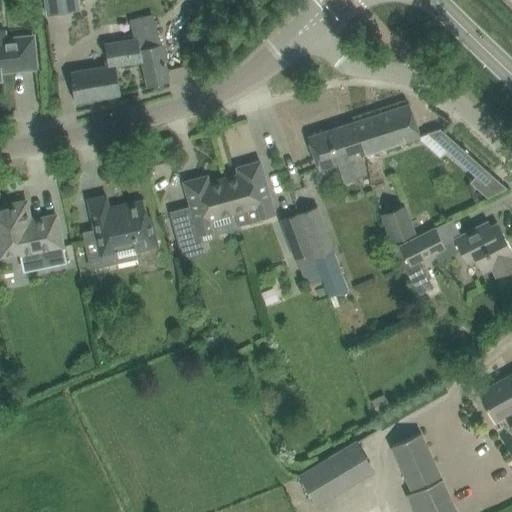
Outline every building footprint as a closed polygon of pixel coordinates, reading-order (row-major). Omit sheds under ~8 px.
[(45,0),(48,15),(80,10),(77,0),(45,0)] [(6,39),(4,29),(0,29),(0,70),(36,66),(32,36),(6,39)] [(109,65),(93,68),(96,85),(106,83),(108,96),(121,94),(116,65),(142,61),(148,86),(170,81),(165,61),(162,44),(140,48),(138,38),(105,43),(109,65)] [(93,68),(70,72),(72,82),(75,102),(98,98),(108,96),(106,83),(96,85),(93,68)] [(366,154),(401,142),(420,136),(409,104),(355,121),(366,154)] [(319,169),(366,154),(355,121),(308,137),(319,169)] [(440,128),(427,132),(428,134),(475,176),(483,167),(440,128)] [(245,172),(224,178),(233,212),(237,226),(262,219),(261,218),(275,214),(265,180),(260,161),(243,166),(245,172)] [(203,184),(201,177),(184,182),(191,207),(172,212),(182,251),(203,245),(200,235),(212,231),(209,219),(233,212),(224,178),(203,184)] [(106,196),(88,200),(102,263),(116,260),(114,249),(134,244),(135,250),(157,246),(151,216),(146,217),(143,201),(116,206),(117,208),(109,210),(106,196)] [(0,255),(21,251),(21,255),(42,251),(45,268),(66,263),(63,246),(57,219),(31,224),(26,201),(14,203),(15,207),(11,208),(12,210),(0,212),(0,255)] [(404,205),(382,214),(392,241),(393,241),(415,233),(410,220),(404,205)] [(317,207),(298,213),(313,253),(322,278),(323,281),(328,296),(335,293),(347,289),(342,274),(334,252),(317,207)] [(298,213),(281,219),(296,259),(300,258),(309,283),(322,278),(313,253),(298,213)] [(511,267),(511,251),(500,229),(494,232),(488,221),(461,235),(454,239),(460,251),(466,262),(475,258),(482,272),(485,271),(491,268),(495,277),(511,267)] [(446,248),(436,228),(400,246),(410,266),(434,254),(446,248)] [(494,421),(511,411),(511,379),(509,375),(478,392),(487,410),(494,421)] [(391,407),(384,394),(371,401),(378,414),(391,407)] [(413,511),(451,511),(457,509),(442,479),(421,432),(392,446),(412,491),(406,494),(413,511)] [(357,443),(301,476),(317,503),(373,470),(357,443)]
